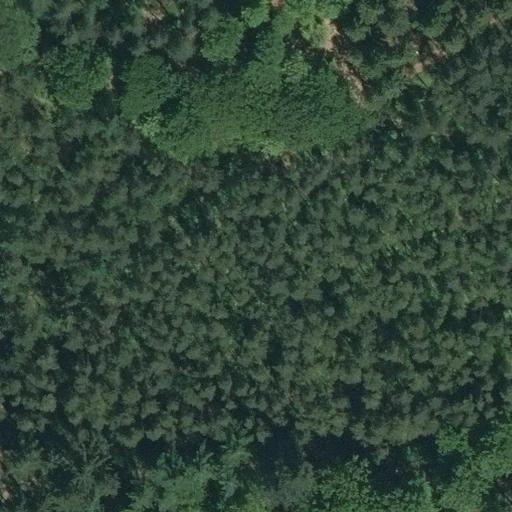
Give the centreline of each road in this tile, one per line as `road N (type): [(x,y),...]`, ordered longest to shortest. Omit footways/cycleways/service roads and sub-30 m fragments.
road 1 (track): [(32,44),(178,89),(511,145)]
road 2 (track): [(133,511),(511,412)]
road 3 (track): [(355,120),(511,6)]
